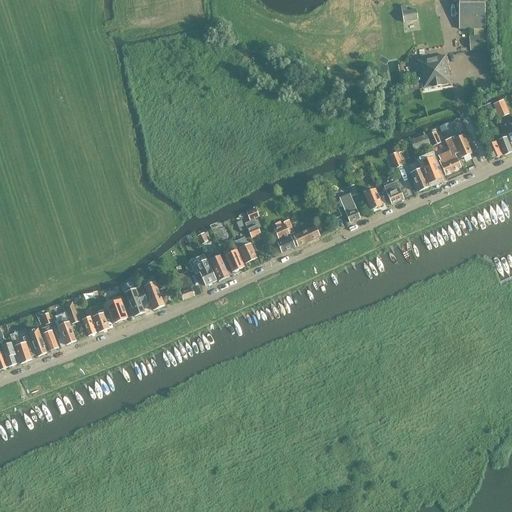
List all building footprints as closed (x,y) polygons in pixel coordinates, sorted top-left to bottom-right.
[(458,0),(459,29),(484,29),(483,0),(458,0)] [(417,20),(415,10),(407,12),(406,7),(401,8),(404,22),(417,20)] [(487,50),(485,36),(469,37),(471,51),(487,50)] [(420,77),(422,90),(433,88),(440,86),(451,84),(448,72),(445,56),(417,61),(420,77)] [(493,106),(499,119),(509,114),(503,101),(493,106)] [(441,143),(437,133),(428,137),(433,147),(441,143)] [(502,156),(493,134),(489,136),(492,144),(487,146),(492,160),(502,156)] [(430,144),(426,135),(410,141),(414,150),(430,144)] [(460,168),(455,155),(459,153),(461,159),(471,154),(463,136),(454,140),(453,138),(445,142),(449,152),(438,157),(441,162),(439,162),(445,175),(460,168)] [(511,152),(506,139),(498,142),(504,156),(511,152)] [(407,159),(403,151),(398,154),(401,161),(407,159)] [(403,166),(397,153),(389,156),(395,169),(399,168),(403,166)] [(441,180),(434,164),(422,169),(429,185),(441,180)] [(429,188),(422,172),(421,170),(410,175),(418,193),(429,188)] [(399,190),(396,183),(384,188),(391,205),(404,200),(399,190)] [(354,196),(357,195),(354,187),(348,189),(351,198),(354,196)] [(382,206),(375,190),(363,195),(370,211),(372,210),(373,211),(376,210),(376,208),(382,206)] [(360,219),(354,204),(352,200),(350,195),(339,200),(341,204),(350,224),(360,219)] [(260,227),(257,220),(255,221),(254,219),(259,218),(255,209),(246,213),(250,222),(245,225),(248,231),(251,239),(261,235),(258,228),(260,227)] [(342,216),(338,209),(329,213),(332,220),(342,216)] [(241,221),(236,223),(240,232),(245,230),(241,221)] [(291,238),(293,237),(292,235),(295,234),(289,221),(283,223),(284,225),(274,230),(280,243),(277,244),(281,254),(282,254),(295,248),(291,238)] [(298,247),(320,237),(315,227),(293,237),(291,238),(295,248),(297,246),(298,247)] [(208,242),(204,234),(197,237),(201,245),(208,242)] [(257,259),(250,244),(248,246),(244,238),(235,243),(245,264),(257,259)] [(244,268),(237,252),(225,257),(232,273),(234,272),(235,273),(238,271),(239,270),(244,268)] [(226,268),(220,257),(218,253),(208,257),(210,261),(209,262),(219,282),(231,277),(229,272),(227,268),(226,268)] [(217,282),(207,261),(204,256),(194,260),(190,263),(196,276),(200,274),(206,287),(217,282)] [(192,271),(189,263),(184,266),(188,273),(192,271)] [(193,288),(187,273),(174,278),(183,301),(194,297),(191,288),(193,288)] [(172,304),(166,290),(159,293),(155,283),(154,284),(153,281),(144,284),(145,288),(144,288),(152,308),(153,311),(172,304)] [(140,302),(139,300),(145,298),(145,300),(146,300),(142,289),(136,291),(136,290),(134,291),(133,287),(124,290),(126,294),(125,294),(134,318),(145,313),(140,302)] [(127,319),(120,301),(106,307),(114,324),(127,319)] [(79,322),(72,303),(64,306),(71,325),(79,322)] [(109,330),(103,314),(102,311),(91,315),(98,334),(109,330)] [(76,342),(72,333),(77,331),(75,325),(70,327),(69,323),(65,313),(61,315),(65,325),(58,327),(66,346),(76,342)] [(51,324),(48,315),(42,317),(46,326),(51,324)] [(96,334),(90,318),(82,321),(88,337),(96,334)] [(44,346),(42,340),(37,329),(28,333),(31,341),(37,358),(47,354),(47,353),(44,346)] [(12,356),(14,356),(10,344),(8,339),(5,340),(1,330),(0,330),(0,347),(0,348),(8,368),(14,365),(15,365),(12,356)] [(37,358),(31,341),(29,342),(25,332),(10,338),(20,363),(21,364),(37,358)] [(58,348),(52,332),(43,336),(44,339),(47,345),(49,352),(58,348)]
